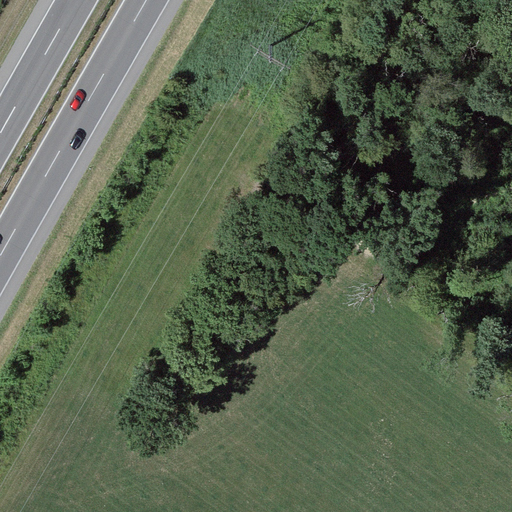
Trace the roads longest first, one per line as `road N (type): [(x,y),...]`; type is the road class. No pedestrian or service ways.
road 1 (motorway): [(0,257),(147,0)]
road 2 (motorway): [(76,0),(0,134)]
